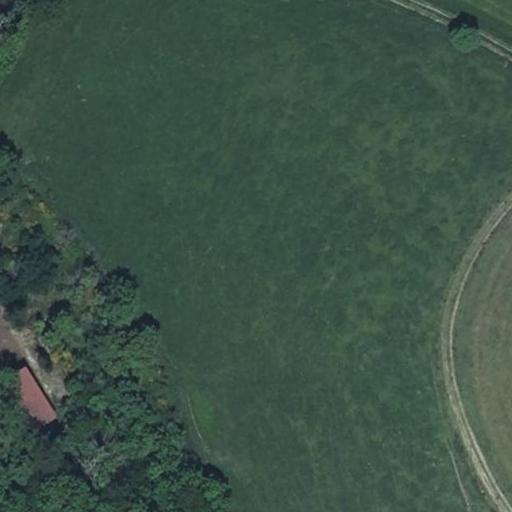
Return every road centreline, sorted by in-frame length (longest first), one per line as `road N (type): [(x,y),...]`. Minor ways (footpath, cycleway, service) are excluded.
road 1 (track): [(506,511),(457,417),(446,357),(450,308),(470,255),(511,198)]
road 2 (track): [(511,55),(404,0)]
